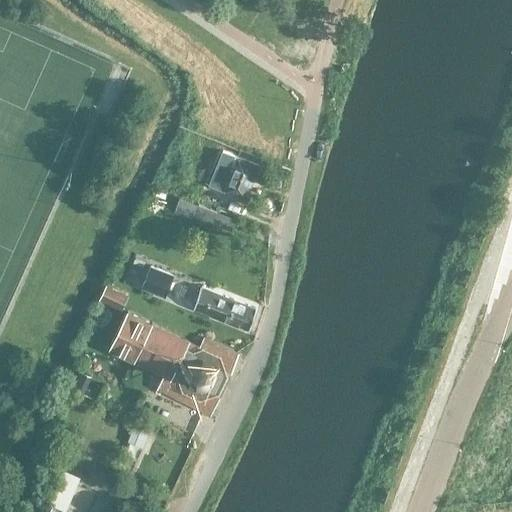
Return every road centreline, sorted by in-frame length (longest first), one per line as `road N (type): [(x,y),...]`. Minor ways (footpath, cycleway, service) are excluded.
road 1 (residential): [(186,511),(264,345),(315,91)]
road 2 (unclassified): [(420,511),(485,351),(511,254)]
